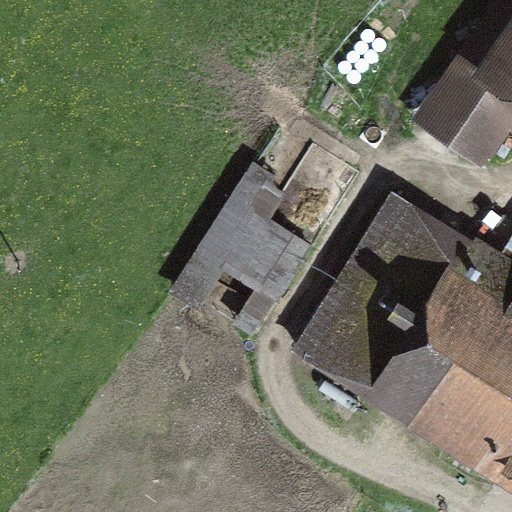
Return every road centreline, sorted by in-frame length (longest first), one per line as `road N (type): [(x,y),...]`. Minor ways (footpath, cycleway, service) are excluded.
road 1 (track): [(467,511),(335,441),(267,379),(277,327),(394,148)]
road 2 (track): [(374,137),(466,184),(511,174)]
